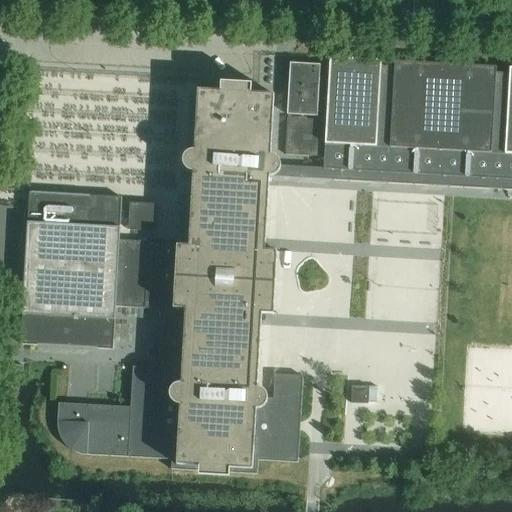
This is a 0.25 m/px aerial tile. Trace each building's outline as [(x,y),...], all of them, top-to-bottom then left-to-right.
[(177,247),(149,246),(150,243),(120,241),(122,198),(36,193),(30,193),(22,345),(114,350),(116,307),(146,309),(147,292),(175,293),(174,308),(186,309),(181,382),(179,382),(177,382),(175,383),(173,384),(172,386),(171,386),(170,388),(170,390),(170,391),(170,392),(164,392),(165,369),(134,367),(131,407),(59,403),(59,418),(58,420),(58,422),(58,424),(58,427),(59,429),(59,431),(60,433),(60,435),(62,438),(63,441),(65,444),(68,446),(70,448),(73,450),(76,452),(79,453),(82,454),(85,455),(88,455),(92,455),(173,460),(172,470),(258,474),(259,460),(299,463),(304,376),(276,375),(275,398),(268,398),(268,396),(268,394),(267,392),(266,390),(265,390),(264,389),(262,388),(261,387),(259,387),(263,313),(275,314),(279,251),(267,250),(271,177),(511,190),(511,68),(510,68),(510,74),(497,73),(497,68),(395,62),(395,68),(382,67),(382,61),(354,59),(330,58),(325,169),(282,166),(282,164),(282,162),(281,160),(279,158),(278,157),(275,155),(273,155),(272,155),(275,95),(198,91),(195,151),(192,151),(190,151),(188,152),(187,153),(186,154),(185,155),(184,157),(183,159),(183,161),(183,163),(183,164),(183,165),(184,168),(186,169),(187,171),(189,172),(191,173),(193,173),(189,247),(177,246),(177,247)] [(318,117),(320,67),(291,65),(289,115),(318,117)] [(324,157),(326,122),(288,120),(287,156),(324,157)] [(156,232),(157,205),(130,203),(129,231),(156,232)] [(352,387),(351,405),(369,405),(369,387),(352,387)]
